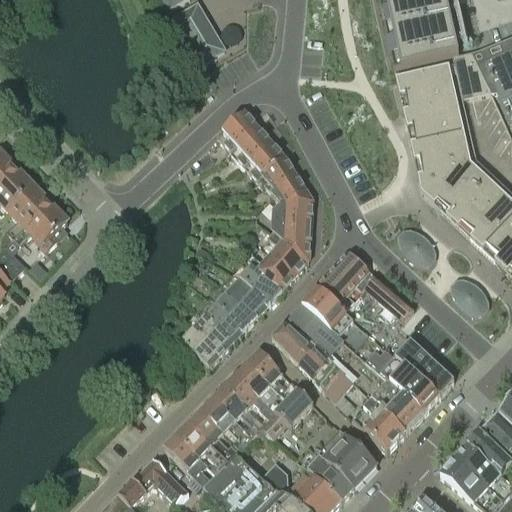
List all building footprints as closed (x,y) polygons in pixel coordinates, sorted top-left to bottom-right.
[(159,0),(160,1),(168,16),(190,3),(191,0),(159,0)] [(444,0),(384,0),(385,2),(378,4),(381,17),(388,16),(392,31),(384,33),(387,47),(395,45),(398,61),(391,62),(394,77),(459,63),(444,0)] [(197,9),(173,24),(200,71),(225,56),(197,9)] [(511,132),(511,45),(472,60),(491,99),(497,98),(511,133),(511,132)] [(464,62),(398,76),(399,84),(396,85),(418,183),(422,183),(425,197),(436,207),(433,210),(474,248),(511,283),(511,201),(476,167),(463,106),(491,99),(472,60),(464,62)] [(366,108),(367,137),(382,136),(381,108),(366,108)] [(236,153),(258,133),(244,118),(222,138),(236,153)] [(271,148),(258,133),(236,153),(249,168),(271,148)] [(285,163),(271,148),(249,168),(262,182),(263,183),(285,163)] [(0,191),(16,176),(0,159),(0,191)] [(263,183),(262,182),(260,184),(273,199),(295,180),(285,163),(263,183)] [(16,176),(0,191),(0,208),(8,217),(33,194),(16,176)] [(295,180),(273,199),(270,202),(280,214),(307,198),(295,180)] [(33,194),(8,217),(20,230),(8,241),(13,247),(50,211),(33,194)] [(273,221),(272,242),(282,250),(309,268),(312,207),(307,198),(280,214),(273,221)] [(50,211),(13,247),(19,253),(32,241),(48,258),(59,247),(54,242),(67,229),(50,211)] [(401,244),(401,246),(401,248),(403,252),(405,256),(407,259),(412,264),(413,265),(417,267),(420,268),(423,269),(425,270),(428,270),(430,269),(431,268),(432,267),(433,266),(434,265),(434,263),(434,261),(433,259),(432,255),(430,252),(428,249),(427,247),(424,245),(422,243),(418,241),(414,239),(411,238),(409,238),(407,238),(405,239),(403,240),(402,242),(401,244)] [(8,241),(1,248),(6,253),(13,247),(8,241)] [(282,250),(272,242),(260,256),(293,287),(309,268),(282,250)] [(6,253),(6,254),(12,260),(19,253),(13,247),(6,253)] [(6,253),(0,259),(0,271),(14,285),(26,273),(12,260),(6,254),(6,253)] [(260,256),(247,272),(280,302),(283,299),(293,287),(260,256)] [(317,292),(316,293),(338,313),(347,303),(356,293),(361,298),(364,295),(383,311),(403,328),(414,316),(394,299),(370,278),(348,259),(335,272),(317,292)] [(280,302),(247,272),(244,270),(233,282),(267,315),(280,302)] [(0,305),(5,300),(1,297),(10,287),(0,277),(0,305)] [(267,315),(233,282),(221,294),(256,327),(267,315)] [(453,293),(453,296),(453,298),(453,299),(454,301),(455,304),(457,306),(459,309),(462,312),(464,314),(469,316),(473,318),(475,319),(478,319),(480,318),(482,317),(484,316),(486,313),(486,310),(486,308),(486,307),(485,306),(484,303),(482,300),(480,297),(477,294),(475,293),(470,290),(466,289),(464,288),(461,288),(459,288),(457,289),(455,291),(453,293)] [(316,293),(301,311),(339,344),(353,327),(339,314),(338,313),(316,293)] [(221,294),(210,306),(244,339),(256,327),(221,294)] [(210,306),(198,319),(232,351),(244,339),(210,306)] [(339,344),(301,311),(288,325),(302,338),(318,353),(331,366),(333,365),(330,362),(336,355),(343,347),(339,344)] [(198,319),(186,331),(220,363),(232,351),(198,319)] [(284,329),(284,330),(271,345),(284,356),(302,338),(288,325),(284,329)] [(220,363),(186,331),(175,343),(181,348),(210,374),(220,363)] [(302,338),(284,356),(299,371),(318,353),(302,338)] [(403,343),(388,358),(439,404),(453,388),(403,343)] [(331,366),(318,353),(299,371),(311,384),(331,366)] [(439,404),(388,358),(388,359),(384,355),(379,361),(375,357),(365,368),(387,389),(389,391),(390,390),(424,421),(426,418),(439,404)] [(286,408),(297,395),(291,390),(286,395),(277,387),(283,380),(260,356),(248,369),(286,408)] [(331,366),(311,384),(322,396),(340,376),(331,367),(331,366)] [(286,408),(248,369),(237,380),(274,420),(275,419),(286,408)] [(340,376),(322,396),(324,398),(335,409),(349,393),(353,389),(340,376)] [(274,420),(237,380),(224,393),(262,432),(263,432),(247,417),(254,410),(260,416),(259,417),(268,426),(274,420)] [(389,391),(387,389),(372,404),(371,406),(406,440),(424,421),(390,390),(389,391)] [(211,406),(251,446),(261,436),(264,434),(262,432),(224,393),(211,406)] [(297,395),(286,408),(275,419),(287,431),(290,435),(313,411),(297,395)] [(511,404),(498,419),(511,432),(511,404)] [(251,446),(211,406),(199,418),(223,442),(228,437),(238,446),(232,452),(239,459),(251,446)] [(406,440),(371,406),(353,427),(387,461),(406,440)] [(199,418),(187,430),(226,471),(237,460),(239,459),(232,452),(228,456),(219,446),(223,442),(199,418)] [(264,434),(261,436),(273,447),(287,431),(275,419),(274,420),(268,426),(268,427),(263,432),(262,432),(264,434)] [(511,432),(498,419),(479,439),(510,471),(511,472),(511,432)] [(226,471),(187,430),(175,443),(199,467),(205,461),(220,476),(226,471)] [(479,439),(467,452),(490,476),(492,474),(501,481),(510,471),(479,439)] [(345,442),(322,466),(320,467),(351,499),(354,496),(355,496),(377,472),(345,442)] [(199,467),(175,443),(164,454),(188,478),(199,467)] [(490,476),(467,452),(454,466),(502,508),(511,496),(511,492),(501,481),(492,474),(490,476)] [(226,471),(220,476),(203,493),(218,511),(295,511),(291,508),(263,483),(237,460),(226,471)] [(309,478),(307,480),(339,511),(351,499),(320,467),(322,466),(319,463),(307,476),(309,478)] [(153,466),(118,503),(125,511),(136,511),(147,501),(146,501),(154,493),(172,511),(176,511),(189,500),(168,479),(153,466)] [(498,511),(502,508),(454,466),(439,482),(475,511),(498,511)] [(278,467),(263,483),(291,508),(295,511),(338,511),(339,511),(307,480),(291,498),(288,495),(287,475),(278,467)] [(125,511),(118,503),(109,511),(125,511)] [(511,511),(511,503),(503,511),(511,511)]
